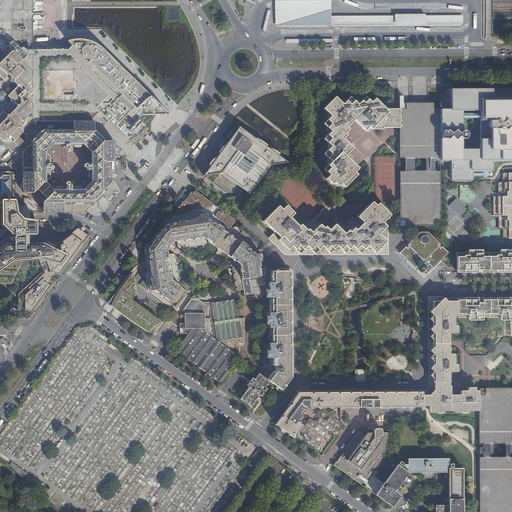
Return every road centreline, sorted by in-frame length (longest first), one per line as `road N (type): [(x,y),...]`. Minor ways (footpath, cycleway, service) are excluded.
road 1 (residential): [(82,303),(364,511)]
road 2 (residential): [(424,290),(422,381),(302,385),(295,377),(295,268)]
road 3 (secondary): [(222,72),(63,289)]
road 4 (secondary): [(82,303),(240,86)]
road 5 (secondary): [(265,73),(511,71)]
road 6 (secondary): [(511,52),(266,53)]
road 7 (residential): [(295,268),(304,259),(389,259),(424,290)]
